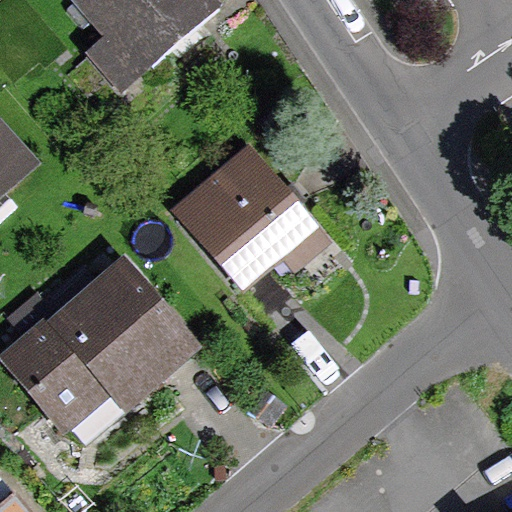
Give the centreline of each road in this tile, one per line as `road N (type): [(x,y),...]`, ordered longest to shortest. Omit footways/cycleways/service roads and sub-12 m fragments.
road 1 (residential): [(315,0),(495,290)]
road 2 (residential): [(237,511),(495,290)]
